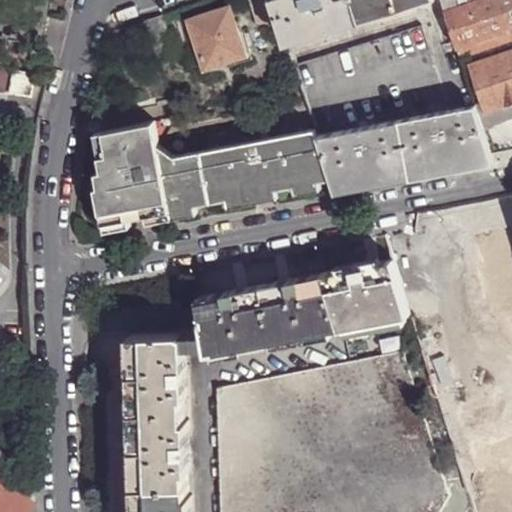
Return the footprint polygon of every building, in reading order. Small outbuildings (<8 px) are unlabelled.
[(0,0),(0,6),(43,13),(44,0),(0,0)] [(273,0),(250,0),(259,24),(279,18),(273,0)] [(273,0),(279,18),(287,43),(422,0),(273,0)] [(511,0),(442,0),(458,47),(494,34),(511,28),(511,0)] [(220,64),(247,56),(231,6),(190,20),(206,69),(220,64)] [(163,15),(147,20),(159,58),(175,53),(163,15)] [(511,39),(511,28),(494,34),(497,44),(511,39)] [(511,51),(500,55),(511,90),(511,51)] [(251,54),(247,56),(220,64),(221,69),(253,59),(251,54)] [(511,112),(511,90),(500,55),(472,64),(491,120),(511,112)] [(0,88),(7,89),(10,67),(11,65),(0,63),(0,88)] [(31,71),(10,67),(7,89),(29,93),(31,71)] [(333,179),(338,193),(496,163),(493,153),(485,129),(476,105),(319,136),(333,179)] [(493,153),(511,149),(511,119),(501,124),(485,129),(493,153)] [(265,191),(333,179),(319,136),(316,129),(163,159),(155,121),(104,131),(108,154),(100,155),(103,170),(97,172),(100,186),(96,187),(104,224),(129,218),(125,196),(152,190),(157,213),(254,194),(251,174),(261,172),(265,191)] [(511,305),(511,230),(394,257),(409,305),(411,311),(416,324),(511,305)] [(209,351),(411,311),(409,305),(394,257),(198,296),(202,316),(204,332),(208,344),(209,351)] [(188,355),(188,345),(184,345),(184,332),(130,334),(131,350),(125,350),(123,365),(123,379),(132,379),(133,423),(128,424),(126,439),(126,453),(135,453),(136,498),(131,499),(129,511),(190,511),(190,505),(192,505),(192,494),(189,494),(189,469),(191,469),(191,459),(189,459),(188,450),(190,450),(190,437),(187,437),(187,429),(190,429),(190,419),(187,419),(186,395),(189,395),(188,385),(186,385),(185,376),(188,376),(188,363),(185,363),(185,355),(188,355)] [(190,345),(208,344),(204,332),(188,332),(184,332),(184,345),(188,345),(190,345)] [(475,511),(469,495),(467,489),(450,494),(403,350),(219,387),(224,511),(475,511)] [(511,511),(511,438),(469,495),(475,511),(511,511)] [(10,478),(0,465),(0,511),(35,511),(35,507),(33,507),(28,501),(33,497),(35,497),(36,475),(17,466),(11,471),(14,475),(10,478)]
